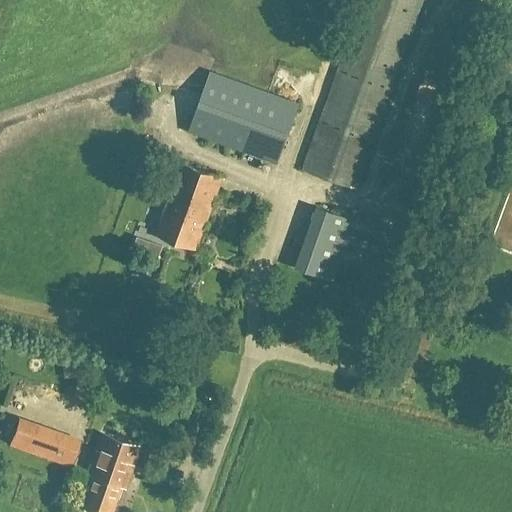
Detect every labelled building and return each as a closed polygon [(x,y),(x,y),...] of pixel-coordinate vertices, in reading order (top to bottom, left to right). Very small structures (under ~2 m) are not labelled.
[(358,187),(424,0),(362,0),(303,169),(358,187)] [(279,163),(301,104),(212,71),(191,130),(279,163)] [(197,249),(224,177),(183,162),(156,233),(197,249)] [(344,262),(364,268),(377,225),(320,208),(301,269),(338,281),(344,262)] [(124,409),(128,389),(110,385),(105,406),(124,409)] [(145,407),(149,393),(131,388),(127,403),(145,407)] [(24,452),(33,425),(17,420),(8,446),(24,452)] [(93,476),(82,507),(97,511),(113,511),(122,486),(126,488),(140,447),(101,434),(88,475),(93,476)]
